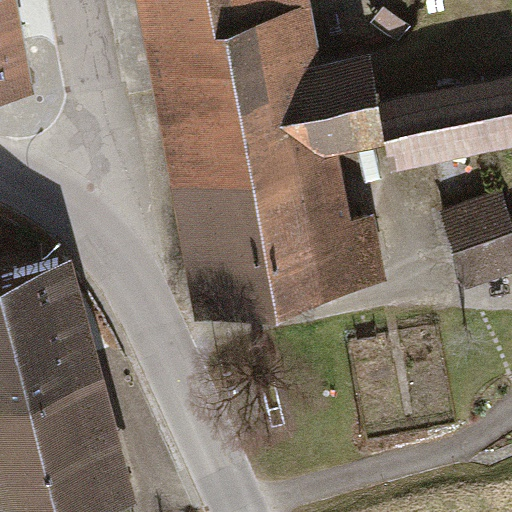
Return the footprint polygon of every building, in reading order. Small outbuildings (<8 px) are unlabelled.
[(0,0),(0,76),(20,72),(15,43),(7,0),(0,0)] [(323,135),(381,124),(369,58),(310,69),(297,0),(151,0),(206,294),(378,263),(369,214),(338,219),(323,135)] [(511,74),(386,98),(395,145),(511,123),(511,74)] [(501,189),(444,210),(464,266),(511,248),(511,213),(510,214),(501,189)] [(60,255),(0,271),(0,503),(2,511),(36,511),(124,488),(60,255)]
